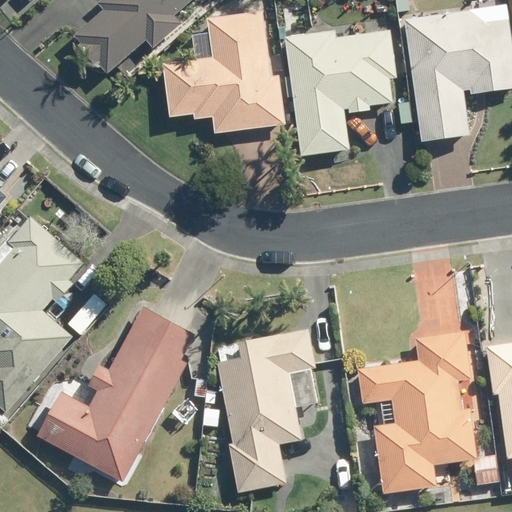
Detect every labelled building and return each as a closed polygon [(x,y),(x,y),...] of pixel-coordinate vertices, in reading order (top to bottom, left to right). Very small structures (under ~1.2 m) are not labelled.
[(79,35),(86,43),(82,47),(100,69),(104,65),(112,74),(151,41),(158,50),(187,26),(178,15),(196,0),(104,0),(102,2),(109,10),(79,35)] [(15,2),(5,11),(12,20),(22,10),(15,2)] [(511,13),(511,8),(409,21),(426,143),(475,136),(469,91),(476,91),(476,95),(511,90),(511,13)] [(275,78),(265,12),(211,21),(216,57),(165,65),(173,118),(197,114),(198,121),(216,119),(219,135),(290,124),(283,76),(275,78)] [(398,103),(395,79),(402,78),(396,31),(341,38),(341,32),(291,39),(306,156),(355,149),(349,109),(354,109),(398,103)] [(0,202),(9,193),(0,185),(0,202)] [(7,259),(0,266),(0,397),(10,406),(76,334),(46,307),(82,267),(90,259),(37,212),(12,239),(19,245),(7,259)] [(95,404),(68,388),(44,430),(120,474),(187,354),(201,331),(155,304),(95,404)] [(291,483),(284,441),(306,438),(293,369),(319,364),(313,327),(247,338),(250,356),(225,361),(223,361),(237,442),(245,490),(291,483)] [(478,456),(482,456),(476,404),(467,405),(463,377),(477,375),(470,327),(421,334),(424,358),(363,365),(368,400),(386,398),(389,422),(380,423),(388,489),(441,481),(439,461),(478,456)] [(511,345),(497,347),(504,394),(511,451),(511,345)] [(196,380),(195,396),(205,397),(206,380),(196,380)] [(203,408),(202,425),(217,426),(218,410),(203,408)] [(502,455),(479,457),(482,481),(505,479),(502,455)]
